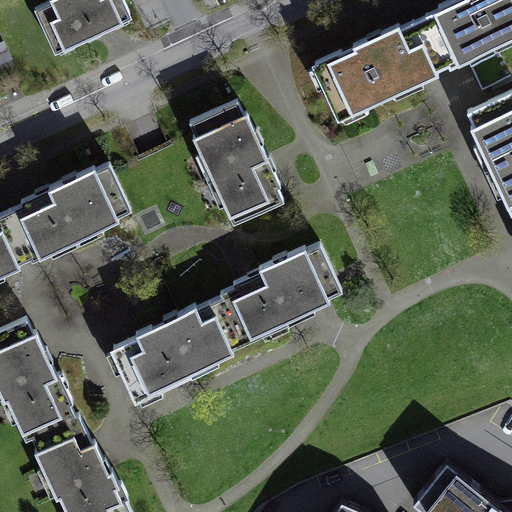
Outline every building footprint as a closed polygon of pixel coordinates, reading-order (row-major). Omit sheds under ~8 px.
[(117,0),(52,0),(42,5),(61,47),(126,18),(117,0)] [(511,0),(447,0),(312,64),(337,120),(511,38),(511,0)] [(241,100),(187,125),(231,218),(284,193),(241,100)] [(511,114),(472,133),(511,216),(511,114)] [(0,214),(0,283),(145,219),(119,161),(0,214)] [(309,250),(113,341),(137,393),(323,306),(333,301),(309,250)] [(40,326),(0,343),(0,371),(76,511),(117,511),(138,501),(40,326)] [(511,511),(511,507),(498,499),(447,458),(413,499),(428,511),(511,511)] [(371,511),(368,509),(341,498),(331,511),(371,511)]
